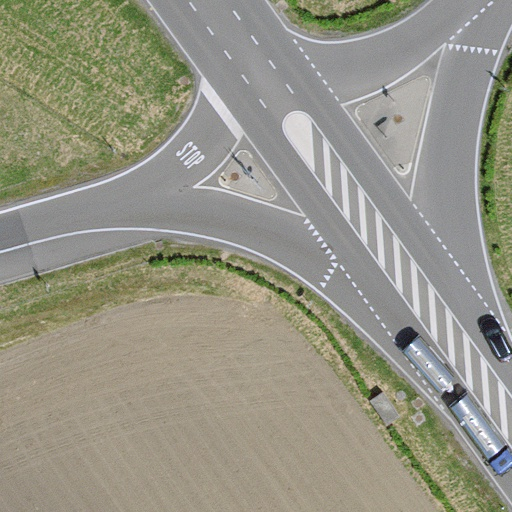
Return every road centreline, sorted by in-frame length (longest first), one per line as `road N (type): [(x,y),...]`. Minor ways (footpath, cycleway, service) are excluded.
road 1 (motorway): [(447,332),(443,207),(452,128),(490,0)]
road 2 (motorway): [(132,197),(256,223),(410,284)]
road 3 (secondary): [(410,284),(263,79)]
road 4 (motorway): [(263,79),(382,57),(462,0)]
road 5 (motorway): [(132,197),(207,136),(251,62)]
road 6 (motorway): [(0,232),(132,197)]
